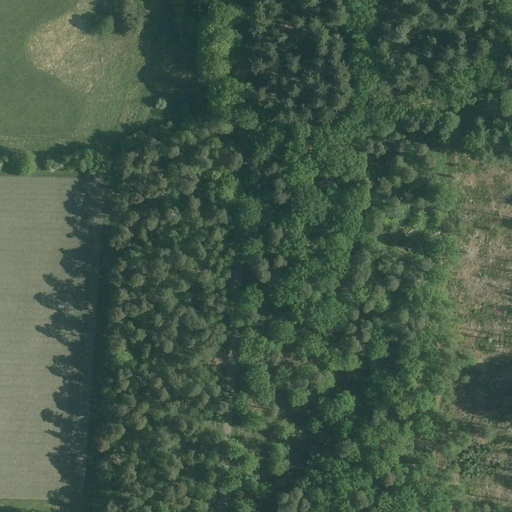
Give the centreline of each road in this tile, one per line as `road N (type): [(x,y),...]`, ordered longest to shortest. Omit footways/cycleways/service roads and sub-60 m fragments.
road 1 (unclassified): [(222,511),(247,194),(226,0)]
road 2 (track): [(511,93),(355,112),(280,71),(235,69)]
